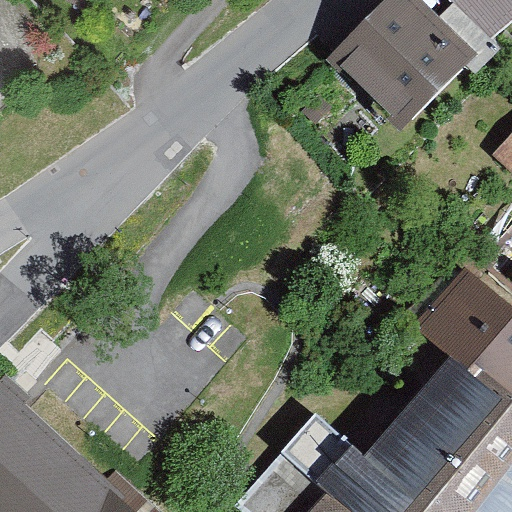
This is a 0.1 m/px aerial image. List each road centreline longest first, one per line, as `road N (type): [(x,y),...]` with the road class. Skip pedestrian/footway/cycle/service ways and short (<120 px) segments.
road 1 (residential): [(99,167),(312,0)]
road 2 (residential): [(0,293),(99,167)]
